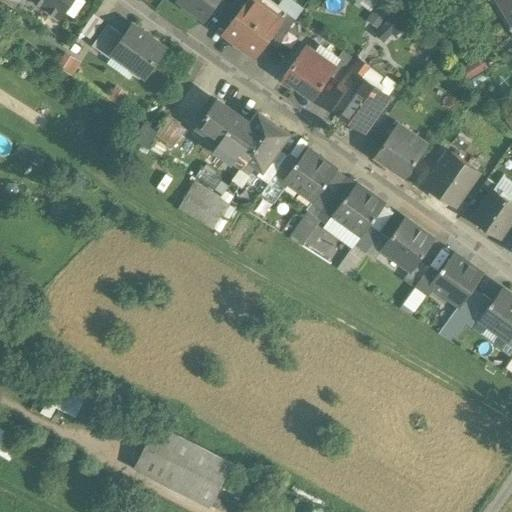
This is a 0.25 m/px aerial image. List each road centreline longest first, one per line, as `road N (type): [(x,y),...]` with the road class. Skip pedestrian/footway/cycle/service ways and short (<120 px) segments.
road 1 (track): [(511,419),(93,180),(47,129),(0,99)]
road 2 (residential): [(125,0),(511,277)]
road 3 (track): [(199,511),(0,409)]
